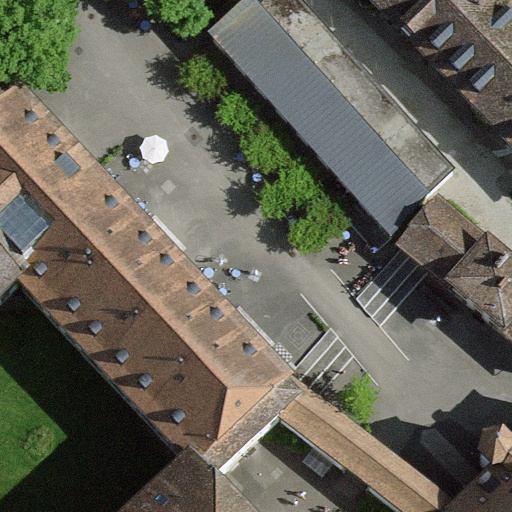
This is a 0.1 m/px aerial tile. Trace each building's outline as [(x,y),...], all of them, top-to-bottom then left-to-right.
[(453,174),(297,0),(268,0),(258,9),(253,4),(214,42),(391,239),(427,199),(453,174)] [(511,20),(492,0),(369,0),(511,147),(511,20)] [(0,124),(0,267),(19,288),(190,471),(207,488),(279,420),(285,387),(21,104),(0,124)] [(511,273),(434,208),(401,249),(511,342),(511,273)] [(0,305),(19,288),(0,267),(0,305)] [(444,511),(285,387),(279,420),(396,511),(444,511)] [(457,511),(511,511),(511,453),(502,443),(483,447),(479,464),(492,478),(457,511)] [(190,471),(145,511),(229,511),(207,488),(190,471)]
